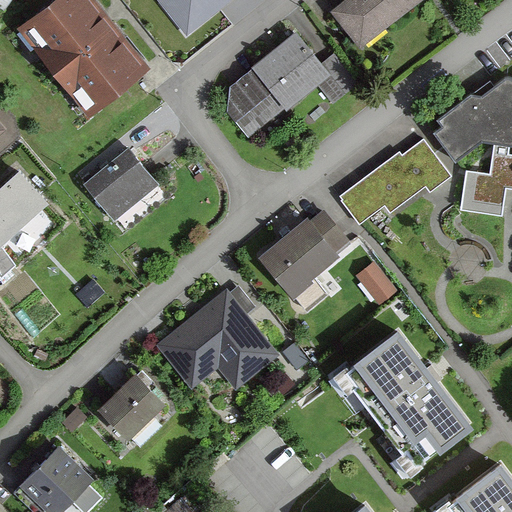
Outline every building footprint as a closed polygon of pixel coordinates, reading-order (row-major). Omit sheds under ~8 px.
[(0,0),(0,14),(2,15),(12,0),(0,0)] [(88,110),(141,67),(86,0),(57,0),(23,28),(37,46),(29,52),(66,98),(74,92),(88,110)] [(229,0),(160,0),(187,34),(229,0)] [(383,27),(385,25),(417,0),(345,0),(331,11),(354,41),(379,22),(383,27)] [(353,84),(334,60),(322,70),(294,35),(253,68),(256,72),(239,85),(237,81),(236,82),(231,88),(227,96),(227,107),(228,107),(232,119),(245,134),(254,127),(255,110),(274,95),(284,106),(315,81),(332,101),(353,84)] [(506,77),(502,78),(480,95),(468,94),(434,119),(439,126),(431,132),(453,162),(480,142),(511,146),(511,80),(509,78),(506,77)] [(285,143),(291,151),(301,143),(295,136),(285,143)] [(449,176),(421,139),(339,200),(357,224),(418,179),(428,192),(449,176)] [(109,215),(152,180),(126,149),(83,184),(109,215)] [(17,174),(0,189),(0,275),(13,265),(0,250),(0,240),(42,203),(17,174)] [(342,237),(323,213),(308,225),(305,221),(262,258),(289,291),(333,254),(328,248),(342,237)] [(227,294),(162,345),(192,384),(220,362),(236,383),(274,353),(227,294)] [(411,463),(467,422),(433,377),(398,329),(343,370),(411,463)] [(126,436),(160,403),(134,375),(99,408),(126,436)] [(54,511),(87,479),(55,448),(12,492),(31,511),(54,511)] [(511,511),(511,482),(500,466),(450,503),(456,511),(511,511)] [(187,511),(188,511),(180,502),(167,511),(187,511)]
